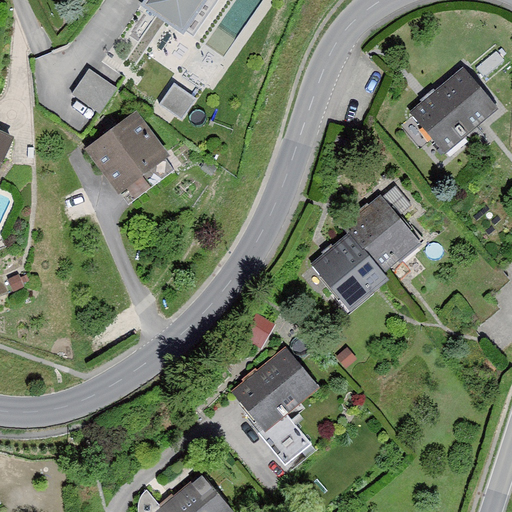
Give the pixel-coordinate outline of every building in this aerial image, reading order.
[(206,0),(144,0),(139,8),(181,37),(206,0)] [(500,105),(462,62),(408,110),(446,153),(500,105)] [(93,66),(77,93),(107,111),(123,85),(93,66)] [(177,82),(165,104),(189,117),(201,96),(177,82)] [(135,112),(84,149),(118,195),(169,157),(135,112)] [(0,168),(15,138),(0,130),(0,168)] [(423,244),(384,193),(346,223),(353,233),(314,263),(352,312),(395,279),(388,270),(423,244)] [(288,343),(231,389),(265,430),(321,385),(288,343)] [(234,511),(201,472),(154,511),(234,511)]
